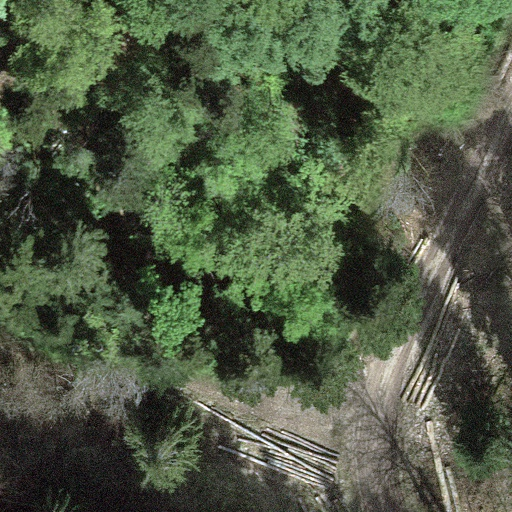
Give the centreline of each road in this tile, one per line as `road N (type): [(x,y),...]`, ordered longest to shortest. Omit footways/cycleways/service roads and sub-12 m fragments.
road 1 (track): [(511,95),(419,289),(377,400),(368,448),(382,511)]
road 2 (track): [(0,318),(227,417),(368,448)]
